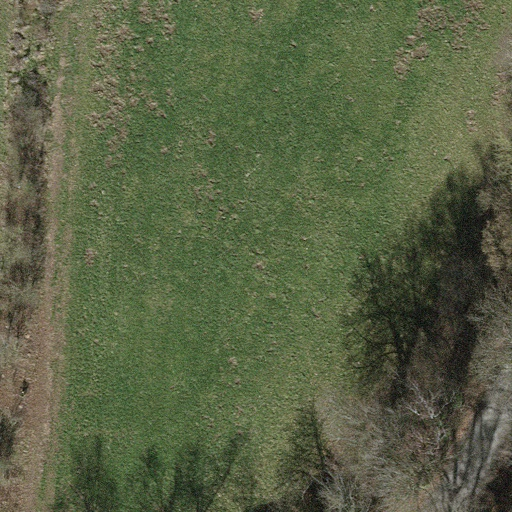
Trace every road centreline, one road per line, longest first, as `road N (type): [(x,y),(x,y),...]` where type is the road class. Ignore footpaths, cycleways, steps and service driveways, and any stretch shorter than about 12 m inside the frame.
road 1 (track): [(34,511),(51,0)]
road 2 (track): [(511,368),(482,450),(442,511)]
